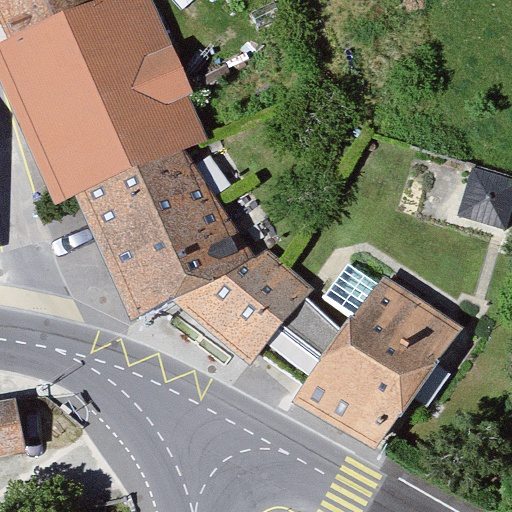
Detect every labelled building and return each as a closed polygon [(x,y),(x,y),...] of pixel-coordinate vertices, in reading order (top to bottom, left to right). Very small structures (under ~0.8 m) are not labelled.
[(0,0),(0,21),(9,41),(101,0),(0,0)] [(101,0),(9,41),(0,45),(0,83),(56,208),(78,198),(194,146),(213,138),(150,0),(101,0)] [(194,146),(78,198),(132,316),(170,299),(244,262),(194,146)] [(511,198),(511,183),(476,173),(465,213),(505,224),(511,198)] [(244,262),(170,299),(249,366),(315,289),(271,250),(244,262)] [(461,325),(381,274),(299,404),(379,454),(461,325)] [(10,398),(0,400),(0,451),(21,446),(10,398)]
